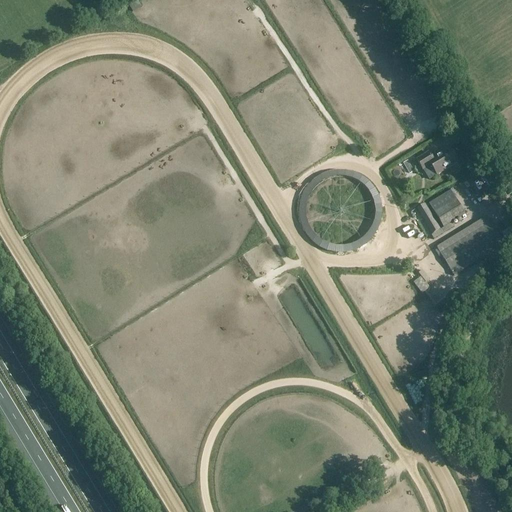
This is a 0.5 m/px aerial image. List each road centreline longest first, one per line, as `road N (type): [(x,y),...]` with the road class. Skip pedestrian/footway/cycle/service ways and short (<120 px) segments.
road 1 (track): [(456,511),(195,79),(156,53),(93,46),(35,70),(0,113)]
road 2 (track): [(1,228),(176,511)]
road 3 (track): [(154,511),(0,256)]
road 4 (track): [(511,273),(470,325),(455,405),(461,430),(511,501)]
road 5 (unclassified): [(511,194),(392,0)]
road 6 (motorway): [(100,511),(0,345)]
road 7 (track): [(324,511),(460,427)]
road 8 (motorway): [(0,393),(71,511)]
